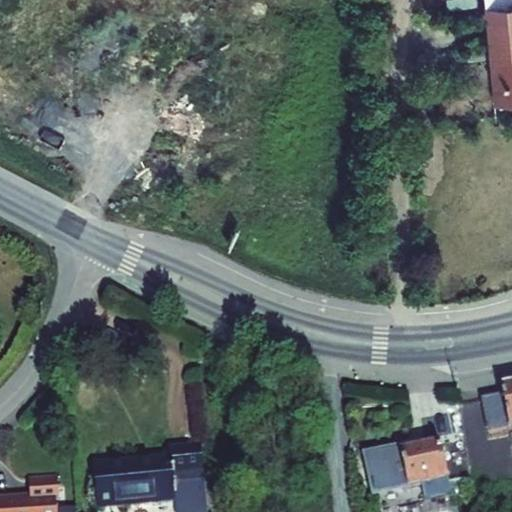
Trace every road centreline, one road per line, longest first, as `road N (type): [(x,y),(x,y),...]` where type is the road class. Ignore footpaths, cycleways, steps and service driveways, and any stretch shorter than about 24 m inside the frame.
road 1 (secondary): [(92,240),(233,319),(313,344),(404,356),(511,343)]
road 2 (secondary): [(511,318),(408,332),(325,324),(92,240)]
road 3 (residential): [(92,240),(40,361),(0,408)]
